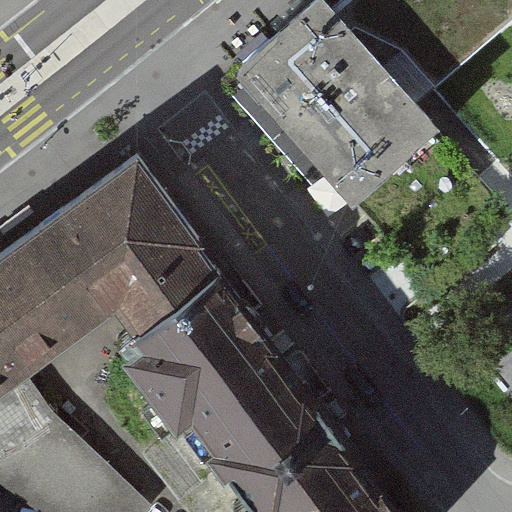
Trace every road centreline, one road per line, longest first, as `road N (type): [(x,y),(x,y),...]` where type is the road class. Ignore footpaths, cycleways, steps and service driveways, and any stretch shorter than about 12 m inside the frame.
road 1 (residential): [(124,4),(486,511)]
road 2 (primary): [(124,4),(0,104)]
